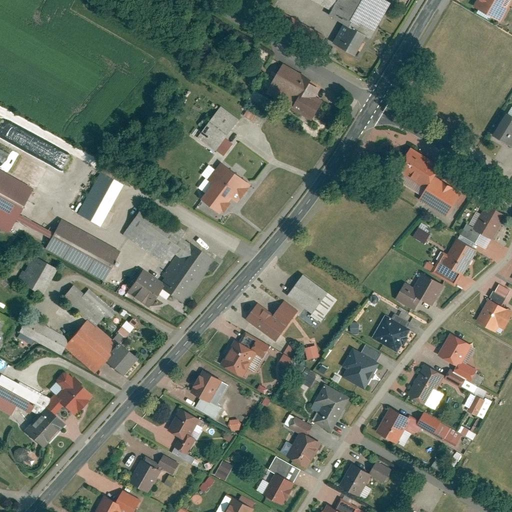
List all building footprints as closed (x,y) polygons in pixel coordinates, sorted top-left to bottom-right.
[(334,0),(310,0),(329,10),(334,0)] [(392,6),(381,0),(334,0),(329,10),(332,12),(330,16),(346,25),(366,36),(372,40),(392,6)] [(510,0),(480,0),(476,8),(499,21),(510,0)] [(291,18),(285,28),(320,48),(326,37),(291,18)] [(366,36),(346,25),(335,45),(355,56),(366,36)] [(311,120),(322,103),(315,98),(318,93),(308,86),(311,82),(284,65),(268,91),(294,107),(293,109),(311,120)] [(268,100),(254,91),(248,102),(262,110),(268,100)] [(221,107),(198,137),(216,151),(217,149),(224,154),(231,145),(224,140),(239,121),(221,107)] [(511,107),(508,113),(506,112),(492,134),(511,146),(511,145),(511,107)] [(440,163),(411,145),(397,168),(425,186),(433,174),(440,163)] [(250,185),(221,163),(208,180),(214,185),(202,200),(220,213),(223,209),(225,210),(230,205),(227,203),(231,198),(237,202),(240,197),(241,198),(248,189),(247,188),(250,185)] [(106,164),(101,172),(123,185),(128,176),(106,164)] [(32,189),(0,171),(0,226),(8,232),(15,219),(18,215),(32,189)] [(71,211),(99,227),(123,185),(101,172),(88,196),(81,192),(71,211)] [(459,191),(433,174),(425,186),(419,195),(445,212),(459,191)] [(492,239),(505,216),(487,206),(482,215),(475,228),(474,229),(482,234),(489,238),(492,239)] [(192,242),(143,208),(125,234),(163,263),(167,257),(173,261),(164,275),(167,277),(164,280),(165,289),(187,304),(211,269),(215,272),(222,263),(193,242),(192,242)] [(470,226),(475,228),(482,215),(477,212),(470,226)] [(15,219),(51,239),(53,234),(18,215),(15,219)] [(121,252),(61,220),(53,234),(51,239),(45,248),(105,281),(121,252)] [(423,244),(431,229),(420,223),(412,238),(423,244)] [(467,224),(460,235),(476,244),(477,242),(482,234),(474,229),(475,228),(470,226),(467,224)] [(489,238),(482,234),(477,242),(484,247),(489,238)] [(460,235),(457,241),(473,250),(476,244),(460,235)] [(463,274),(475,251),(473,250),(457,241),(448,256),(441,252),(437,259),(439,261),(462,273),(463,274)] [(31,255),(16,281),(41,295),(55,269),(31,255)] [(455,285),(462,273),(439,261),(436,266),(429,262),(425,269),(455,285)] [(164,280),(146,268),(129,292),(151,308),(165,289),(164,280)] [(335,298),(303,274),(288,295),(311,312),(309,314),(319,321),(335,298)] [(432,305),(443,286),(423,274),(414,290),(404,285),(397,298),(416,310),(422,300),(432,305)] [(495,291),(506,298),(510,291),(499,284),(495,291)] [(88,320),(94,326),(103,317),(109,322),(116,314),(88,290),(83,295),(73,286),(62,298),(88,320)] [(491,298),(490,301),(501,307),(506,298),(495,291),(493,290),(489,297),(491,298)] [(511,313),(501,307),(490,301),(478,321),(494,331),(498,325),(504,328),(511,314),(511,313)] [(276,341),(298,313),(283,302),(273,314),(259,304),(247,320),(276,341)] [(391,320),(407,329),(411,323),(395,314),(391,320)] [(0,315),(0,346),(14,323),(0,315)] [(60,355),(64,348),(67,344),(62,337),(27,317),(18,332),(60,355)] [(405,336),(409,330),(407,329),(391,320),(386,317),(374,338),(396,351),(401,344),(403,345),(407,338),(405,336)] [(133,329),(137,323),(131,319),(127,324),(133,329)] [(64,348),(94,374),(105,362),(118,347),(111,341),(94,326),(88,320),(67,344),(64,348)] [(111,341),(118,347),(105,362),(121,376),(136,359),(120,345),(124,339),(118,334),(111,341)] [(247,334),(240,345),(255,353),(263,358),(270,347),(247,334)] [(471,345),(452,335),(440,356),(458,366),(454,373),(466,379),(471,382),(477,371),(461,363),(471,345)] [(235,342),(222,365),(241,376),(246,367),(255,353),(240,345),(235,342)] [(289,345),(278,362),(286,367),(297,350),(289,345)] [(366,345),(362,351),(378,361),(382,354),(366,345)] [(318,358),(316,347),(306,349),(308,360),(318,358)] [(364,388),(378,365),(376,364),(378,361),(362,351),(360,354),(354,350),(344,366),(350,369),(346,377),(364,388)] [(263,358),(255,353),(246,367),(255,372),(263,358)] [(444,377),(426,367),(409,396),(426,406),(435,391),(444,377)] [(461,388),(466,379),(454,373),(450,371),(445,379),(461,388)] [(192,392),(208,402),(220,381),(205,372),(192,392)] [(73,381),(66,374),(63,374),(58,379),(59,383),(65,389),(59,396),(54,396),(51,400),(45,406),(53,414),(61,405),(65,405),(73,413),(78,408),(80,409),(86,402),(85,401),(90,395),(79,385),(80,384),(75,379),(73,381)] [(314,380),(303,374),(299,381),(310,387),(314,380)] [(18,385),(0,375),(0,408),(11,415),(16,406),(30,413),(31,411),(39,397),(18,385)] [(466,379),(461,388),(474,395),(479,386),(471,382),(466,379)] [(220,381),(208,402),(216,406),(228,385),(220,381)] [(45,406),(51,400),(19,382),(18,385),(39,397),(31,411),(37,415),(45,406)] [(350,399),(325,385),(316,401),(324,406),(315,421),(331,431),(350,399)] [(435,391),(426,406),(435,411),(444,396),(435,391)] [(484,402),(475,397),(467,412),(476,416),(484,402)] [(490,405),(484,402),(476,416),(482,420),(490,405)] [(26,432),(42,447),(64,424),(53,414),(45,406),(37,415),(32,420),(34,423),(26,432)] [(410,420),(391,409),(378,432),(396,443),(410,420)] [(182,410),(169,431),(180,438),(187,441),(190,436),(199,420),(182,410)] [(417,426),(421,428),(455,448),(461,438),(450,431),(450,430),(440,424),(440,423),(424,413),(418,423),(417,426)] [(307,467),(320,443),(306,435),(311,426),(295,417),(290,428),(300,434),(287,456),(307,467)] [(410,420),(396,443),(403,446),(411,433),(418,432),(421,428),(417,426),(418,423),(410,419),(410,420)] [(206,424),(199,420),(190,436),(195,439),(197,440),(206,424)] [(239,420),(229,420),(230,432),(240,431),(239,420)] [(223,438),(229,442),(233,436),(227,433),(223,438)] [(195,439),(190,436),(187,441),(180,438),(175,447),(187,454),(195,439)] [(187,454),(175,447),(172,453),(192,465),(196,459),(187,454)] [(456,452),(447,467),(453,470),(461,455),(456,452)] [(164,456),(159,464),(162,466),(161,467),(173,474),(179,464),(164,456)] [(277,474),(294,483),(301,470),(276,456),(268,470),(276,475),(277,474)] [(131,483),(148,492),(161,467),(162,466),(159,464),(145,457),(131,483)] [(232,466),(223,461),(218,469),(227,474),(232,466)] [(390,471),(376,463),(370,474),(371,475),(384,482),(390,471)] [(370,474),(353,465),(341,486),(359,496),(365,485),(371,475),(370,474)] [(227,474),(218,469),(215,475),(224,480),(227,474)] [(294,483),(277,474),(276,475),(265,495),(282,504),(294,483)] [(176,480),(169,476),(165,484),(172,488),(176,480)] [(365,485),(359,496),(366,500),(372,489),(365,485)] [(123,506),(120,511),(122,511),(133,511),(140,501),(124,492),(117,503),(123,506)] [(117,503),(105,497),(97,511),(119,511),(120,511),(123,506),(117,503)] [(250,511),(253,509),(235,499),(227,511),(250,511)] [(335,510),(338,511),(355,511),(358,508),(341,499),(335,510)]
